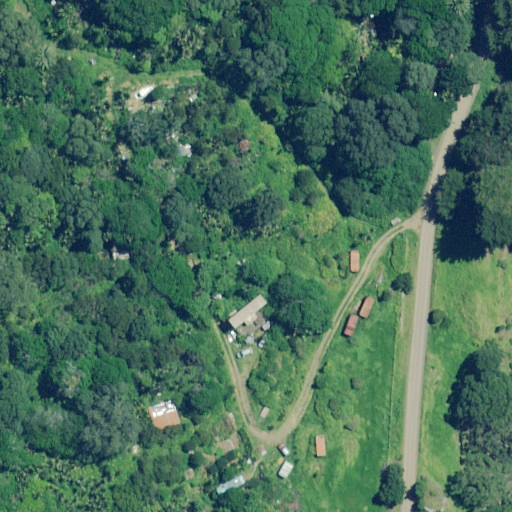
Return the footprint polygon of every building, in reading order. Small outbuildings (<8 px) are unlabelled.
[(209,241),(207,241),(206,241),(204,242),(203,243),(202,244),(201,245),(200,247),(200,248),(199,250),(200,251),(200,253),(201,254),(202,256),(203,257),(204,258),(205,258),(207,259),(208,259),(210,259),(212,258),(213,258),(214,257),(215,256),(216,255),(217,253),(218,252),(218,250),(218,248),(217,247),(217,245),(216,244),(215,243),(213,242),(212,241),(210,241),(209,241)] [(359,253),(349,252),(348,271),(358,272),(359,253)] [(242,322),(247,327),(257,319),(252,314),(265,303),(257,294),(226,320),(233,329),(242,322)] [(373,301),(365,297),(357,314),(365,318),(373,301)] [(358,316),(348,313),(342,332),(353,335),(358,316)] [(324,456),(324,438),(314,438),(314,456),(324,456)] [(240,475),(214,488),(219,497),(245,484),(240,475)]
